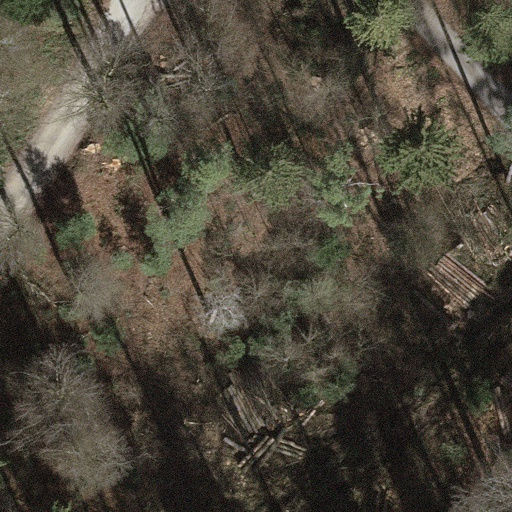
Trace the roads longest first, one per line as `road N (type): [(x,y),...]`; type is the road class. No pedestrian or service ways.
road 1 (unclassified): [(0,215),(130,0)]
road 2 (track): [(414,0),(511,116)]
